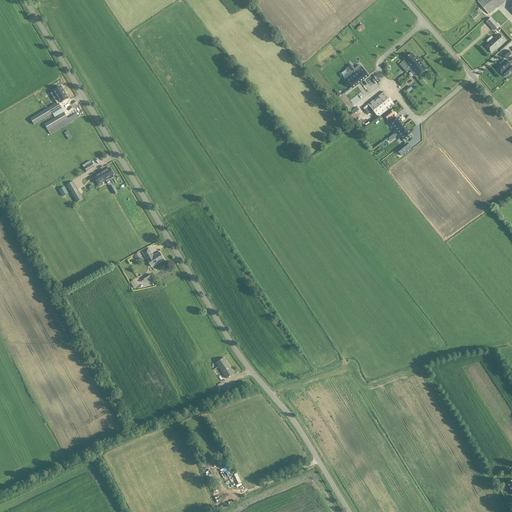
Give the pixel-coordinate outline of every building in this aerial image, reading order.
[(479,0),(478,1),(489,14),(505,0),(479,0)] [(491,18),(487,22),(494,31),(499,27),(491,18)] [(496,49),(505,41),(499,34),(486,46),(491,53),(496,49)] [(407,72),(410,70),(419,62),(419,61),(418,62),(417,59),(412,53),(404,60),(407,63),(406,64),(402,67),(407,72)] [(506,72),(511,67),(511,66),(511,64),(510,62),(508,63),(505,60),(501,63),(502,63),(500,65),(501,65),(496,69),(502,75),(506,71),(506,72)] [(426,70),(419,62),(410,70),(414,75),(414,74),(415,73),(418,76),(426,70)] [(360,82),(368,76),(363,69),(357,73),(356,71),(353,73),(360,82)] [(352,88),(360,82),(353,73),(351,75),(352,77),(347,81),(352,88)] [(364,95),(372,91),(368,83),(360,87),(364,95)] [(59,99),(56,100),(58,104),(68,98),(65,94),(64,94),(61,89),(55,93),(59,99)] [(368,104),(378,117),(394,105),(384,92),(368,104)] [(26,105),(23,100),(15,105),(17,110),(26,105)] [(64,112),(60,105),(56,107),(54,104),(30,118),(34,125),(53,114),(55,118),(64,112)] [(41,142),(71,124),(65,114),(35,132),(41,142)] [(404,126),(398,118),(391,123),(395,129),(393,131),(395,133),(404,126)] [(403,139),(410,134),(404,126),(395,133),(397,135),(399,134),(403,139)] [(410,146),(405,150),(403,147),(398,151),(401,156),(412,148),(410,146)] [(84,167),(87,172),(94,167),(91,163),(84,167)] [(109,180),(114,177),(113,175),(114,174),(110,168),(107,169),(101,172),(105,180),(109,178),(109,180)] [(105,180),(101,172),(93,177),(99,186),(100,187),(103,185),(103,184),(102,182),(105,180)] [(83,199),(81,195),(73,181),(67,185),(77,203),(83,199)] [(58,189),(62,196),(68,193),(64,186),(58,189)] [(160,253),(153,256),(148,248),(143,252),(147,260),(151,267),(164,259),(160,253)] [(149,274),(143,278),(144,279),(141,281),(142,282),(151,277),(149,274)] [(234,373),(224,358),(216,363),(226,378),(234,373)] [(232,383),(222,388),(225,393),(234,389),(232,383)]
